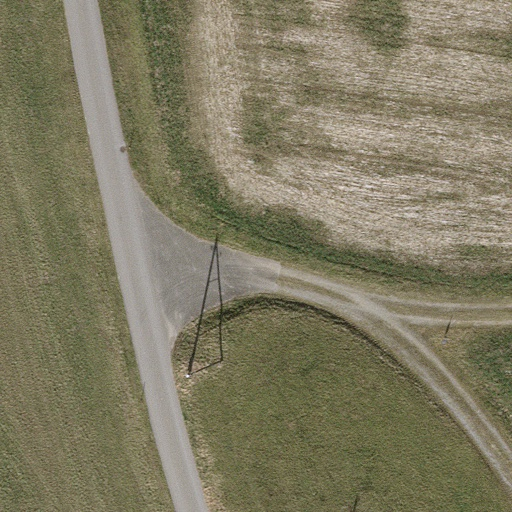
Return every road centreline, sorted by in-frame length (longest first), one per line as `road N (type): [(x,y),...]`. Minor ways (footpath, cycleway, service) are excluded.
road 1 (track): [(195,511),(80,0)]
road 2 (track): [(143,277),(267,286),(368,314),(463,405),(511,478)]
road 3 (track): [(368,314),(511,323)]
